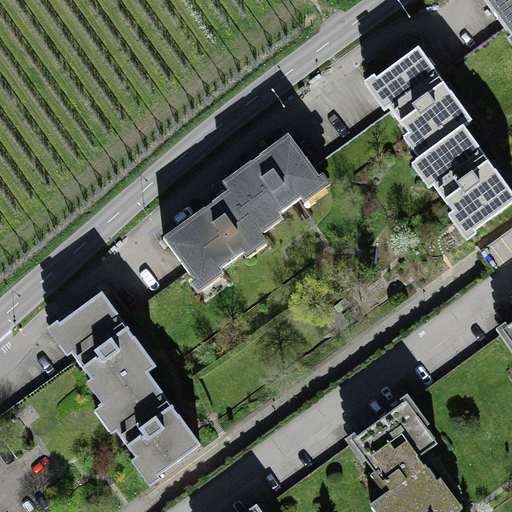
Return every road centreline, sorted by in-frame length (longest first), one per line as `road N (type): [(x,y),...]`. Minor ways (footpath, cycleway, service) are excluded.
road 1 (residential): [(21,349),(291,107),(441,0)]
road 2 (tertiary): [(5,332),(330,50),(402,0)]
road 3 (residential): [(511,283),(190,511)]
